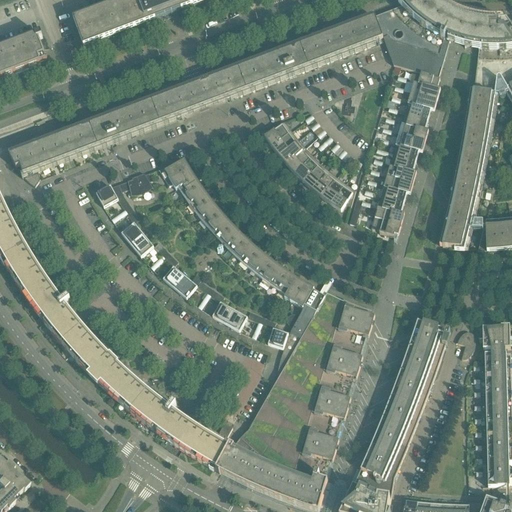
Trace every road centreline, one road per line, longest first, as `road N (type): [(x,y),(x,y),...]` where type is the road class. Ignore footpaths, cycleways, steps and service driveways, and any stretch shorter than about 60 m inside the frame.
road 1 (residential): [(195,134),(254,220),(337,281),(355,247),(295,206),(256,163),(233,120)]
road 2 (residential): [(258,371),(192,336),(127,282),(65,186)]
road 3 (residential): [(396,511),(468,312)]
road 4 (tertiary): [(146,464),(75,403),(0,312)]
road 5 (residential): [(195,134),(65,186)]
